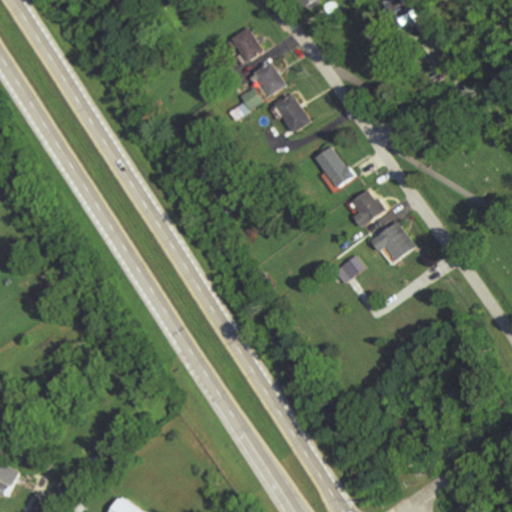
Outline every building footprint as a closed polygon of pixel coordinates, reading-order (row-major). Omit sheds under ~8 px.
[(319,0),(305,0),(308,8),(321,3),(319,0)] [(233,37),(247,62),(265,52),(251,27),(233,37)] [(288,85),(273,62),(257,72),(272,96),(288,85)] [(243,96),(252,110),(265,102),(256,87),(243,96)] [(296,133),(313,121),(294,94),(277,106),(296,133)] [(237,121),(252,112),(247,103),(231,111),(237,121)] [(355,176),(335,145),(318,156),(338,187),(355,176)] [(362,213),(356,216),(362,226),(386,212),(373,188),(354,199),(362,213)] [(373,241),(381,251),(388,245),(400,260),(418,246),(398,221),(373,241)] [(353,279),(368,268),(358,256),(343,267),(353,279)] [(0,491),(11,495),(20,471),(3,464),(0,470),(0,491)] [(112,511),(145,511),(122,496),(112,511)] [(53,511),(53,501),(36,501),(36,511),(53,511)]
